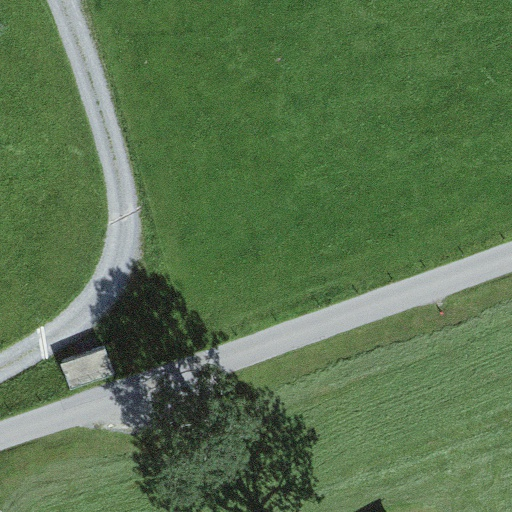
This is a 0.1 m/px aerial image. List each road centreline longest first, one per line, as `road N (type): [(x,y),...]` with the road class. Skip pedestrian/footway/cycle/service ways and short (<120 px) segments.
road 1 (residential): [(511,258),(0,442)]
road 2 (unclassified): [(61,0),(126,205),(127,272),(119,294),(89,321),(0,373)]
